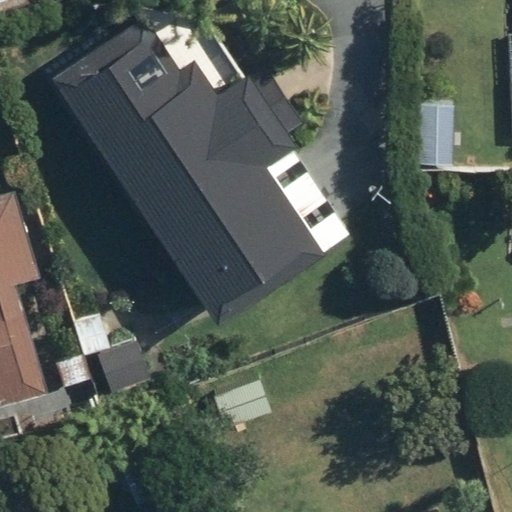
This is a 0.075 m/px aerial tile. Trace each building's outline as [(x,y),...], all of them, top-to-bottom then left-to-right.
[(147,0),(61,58),(228,303),(243,292),(275,338),(316,310),(284,265),(334,231),(276,145),(317,117),(267,44),(226,72),(201,36),(187,46),(155,0),(147,0)] [(460,153),(461,92),(426,92),(425,152),(460,153)] [(0,399),(55,384),(24,268),(48,261),(25,179),(0,185),(0,399)] [(115,336),(107,306),(75,315),(83,346),(63,351),(70,377),(113,366),(118,383),(158,373),(146,328),(115,336)] [(183,484),(167,442),(118,462),(134,504),(183,484)]
